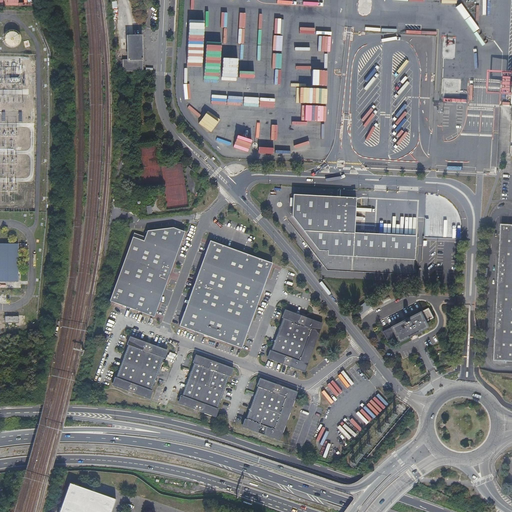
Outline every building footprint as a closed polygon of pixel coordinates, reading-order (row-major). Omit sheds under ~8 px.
[(278,28),(287,29),(290,9),(276,7),(273,31),(278,31),(278,28)] [(12,30),(9,30),(7,32),(5,33),(4,36),(4,38),(5,40),(6,42),(8,44),(10,45),(13,45),(15,44),(17,43),(18,41),(19,38),(19,36),(18,33),(16,32),(14,30),(12,30)] [(124,72),(131,72),(143,72),(142,37),(127,37),(127,61),(124,62),(124,72)] [(270,56),(269,67),(288,68),(288,56),(270,56)] [(312,66),(290,67),(290,84),(312,84),(312,66)] [(323,102),(324,87),(312,87),(311,101),(323,102)] [(316,235),(318,198),(294,197),(293,219),(310,241),(316,235)] [(344,200),(318,198),(316,235),(310,241),(327,263),(369,266),(371,235),(355,235),(356,213),(352,213),(353,204),(344,203),(344,200)] [(441,238),(454,239),(455,209),(454,208),(454,204),(456,202),(452,198),(450,200),(446,200),(446,198),(427,198),(427,207),(442,207),(446,212),(446,224),(442,224),(442,236),(441,237),(441,238)] [(357,200),(344,200),(344,203),(353,204),(352,213),(356,213),(357,200)] [(511,224),(501,224),(497,305),(511,305),(511,224)] [(144,241),(133,237),(110,298),(114,299),(113,301),(126,306),(127,304),(132,306),(131,308),(152,316),(153,313),(155,313),(159,302),(157,301),(162,288),(164,289),(168,278),(167,277),(169,271),(171,271),(175,260),(173,259),(178,246),(180,247),(184,236),(182,235),(184,232),(174,228),(148,231),(144,241)] [(417,238),(371,235),(369,266),(415,268),(417,238)] [(211,246),(209,245),(205,256),(207,257),(202,270),(200,270),(195,281),(197,281),(195,288),(193,287),(189,298),(191,299),(186,312),(184,311),(179,322),(181,323),(180,327),(198,334),(199,331),(203,333),(203,335),(216,340),(217,339),(220,340),(219,342),(238,349),(240,345),(241,346),(246,335),(243,334),(248,321),(251,322),(255,311),(253,310),(255,304),(257,304),(261,293),(259,292),(264,279),(267,280),(271,269),(269,268),(270,265),(251,257),(250,259),(247,258),(248,256),(235,251),(234,253),(230,252),(230,249),(212,242),(211,246)] [(18,244),(0,244),(0,281),(17,282),(18,244)] [(328,273),(369,275),(369,266),(327,263),(328,273)] [(369,275),(388,276),(392,273),(418,274),(415,268),(369,266),(369,275)] [(355,310),(360,317),(372,307),(367,301),(355,310)] [(511,305),(497,305),(494,361),(511,361),(511,305)] [(399,343),(410,337),(417,334),(429,327),(426,322),(434,318),(429,308),(384,332),(388,341),(396,337),(399,343)] [(282,317),(271,350),(269,350),(266,357),(304,371),(321,323),(284,309),(281,317),(282,317)] [(129,336),(126,344),(127,344),(115,377),(114,376),(111,384),(149,398),(152,390),(150,390),(162,357),(163,358),(166,350),(129,336)] [(193,362),(181,395),(180,395),(177,403),(214,417),(217,409),(216,408),(228,375),(229,376),(232,368),(195,354),(192,362),(193,362)] [(257,386),(245,418),(244,418),(241,426),(278,440),(296,391),(259,377),(256,385),(257,386)] [(111,511),(116,499),(70,483),(59,511),(111,511)]
